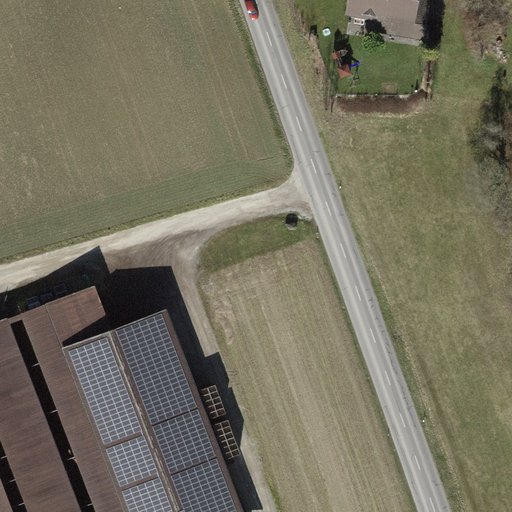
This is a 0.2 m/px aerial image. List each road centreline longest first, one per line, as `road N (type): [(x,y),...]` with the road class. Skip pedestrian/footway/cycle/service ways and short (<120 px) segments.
road 1 (secondary): [(256,0),(435,511)]
road 2 (track): [(0,276),(317,180)]
